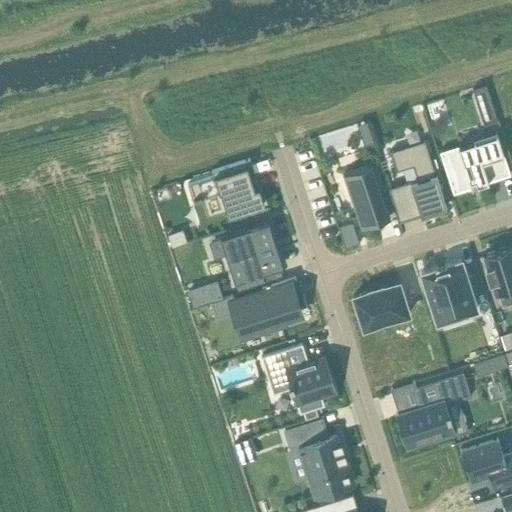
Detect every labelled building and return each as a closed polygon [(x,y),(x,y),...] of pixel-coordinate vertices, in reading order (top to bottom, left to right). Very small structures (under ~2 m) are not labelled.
[(486,84),(473,88),(477,100),(484,124),(498,120),(486,84)] [(443,157),(442,158),(452,187),(453,187),(460,184),(470,181),(470,182),(475,180),(475,181),(477,185),(488,181),(487,176),(488,175),(507,169),(508,168),(497,133),(495,133),(496,134),(458,147),(460,152),(459,152),(443,157)] [(418,178),(388,187),(388,188),(393,202),(415,195),(420,210),(433,205),(434,206),(435,210),(439,209),(446,206),(439,183),(442,182),(435,159),(431,160),(425,139),(423,140),(424,142),(407,148),(406,145),(390,151),(396,171),(413,165),(418,178)] [(213,176),(188,184),(188,185),(190,184),(194,197),(195,200),(203,197),(208,215),(213,213),(213,214),(228,210),(229,214),(246,209),(246,210),(264,204),(259,188),(254,190),(245,160),(211,170),(213,176)] [(270,161),(250,167),(256,187),(276,181),(270,161)] [(372,165),(343,174),(358,218),(361,226),(369,223),(390,217),(372,165)] [(511,176),(490,180),(493,200),(511,196),(511,176)] [(234,252),(226,254),(237,289),(282,275),(281,273),(279,266),(283,265),(275,241),(268,220),(228,233),(234,252)] [(352,222),(338,226),(345,248),(359,243),(352,222)] [(183,230),(168,235),(172,246),(187,241),(183,230)] [(511,244),(483,254),(484,257),(487,267),(486,267),(490,280),(491,279),(494,288),(495,292),(497,291),(498,291),(511,286),(511,244)] [(459,260),(416,274),(433,327),(476,313),(459,260)] [(264,290),(232,300),(243,337),(282,324),(280,320),(299,314),(297,307),(305,304),(295,275),(295,274),(262,284),(264,290)] [(398,281),(353,295),(364,327),(409,312),(398,281)] [(203,286),(188,291),(193,308),(208,303),(203,286)] [(511,333),(501,336),(505,348),(511,345),(511,333)] [(311,360),(304,341),(263,355),(274,392),(291,386),(299,409),(324,401),(321,392),(337,387),(326,355),(311,360)] [(503,352),(485,358),(489,371),(508,365),(503,352)] [(405,424),(401,425),(407,446),(434,438),(435,441),(437,440),(436,440),(451,435),(451,436),(454,435),(453,431),(452,432),(448,417),(451,416),(449,410),(446,410),(444,404),(459,399),(471,395),(463,370),(416,385),(414,386),(415,388),(417,388),(421,401),(419,401),(420,403),(420,402),(422,407),(406,412),(406,413),(402,414),(405,424)] [(315,408),(303,412),(305,419),(317,415),(315,408)] [(319,419),(285,430),(290,445),(297,443),(298,447),(299,448),(308,476),(314,496),(339,488),(352,484),(345,460),(347,459),(347,458),(344,459),(343,456),(342,454),(345,453),(345,452),(343,453),(342,452),(342,451),(342,450),(344,449),(343,448),(340,449),(339,445),(339,444),(342,443),(341,442),(339,442),(337,434),(329,437),(325,438),(324,434),(319,419)] [(461,448),(460,448),(471,481),(472,481),(472,480),(489,474),(493,489),(494,488),(494,487),(503,484),(511,481),(511,452),(503,455),(498,436),(496,437),(497,438),(496,438),(462,449),(461,448)] [(250,437),(235,442),(237,450),(252,445),(250,437)] [(511,491),(500,496),(505,511),(511,508),(511,491)] [(353,492),(313,505),(313,506),(314,511),(359,511),(355,499),(353,492)]
